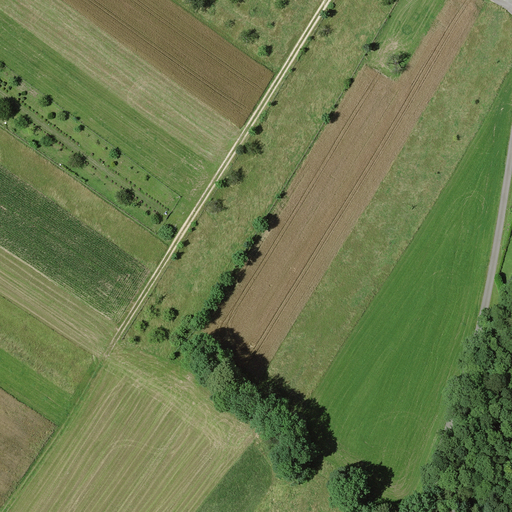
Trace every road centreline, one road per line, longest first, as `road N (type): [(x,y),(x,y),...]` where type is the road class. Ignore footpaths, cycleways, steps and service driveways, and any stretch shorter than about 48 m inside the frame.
road 1 (track): [(327,0),(101,360)]
road 2 (residential): [(427,511),(487,309),(511,143)]
